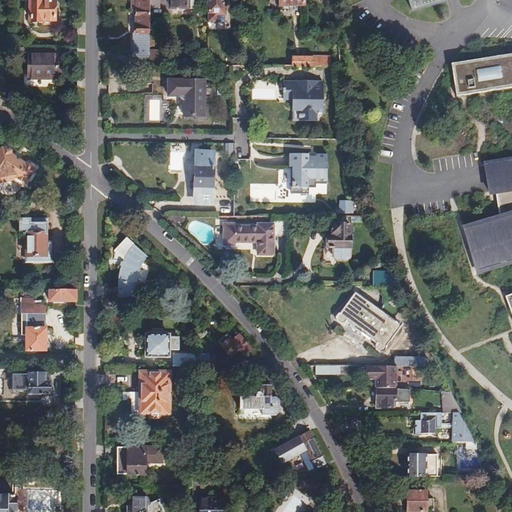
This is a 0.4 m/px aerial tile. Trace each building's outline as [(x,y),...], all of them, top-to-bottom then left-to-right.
[(147,0),(129,0),(129,6),(134,6),(134,29),(130,29),(130,61),(138,61),(147,62),(147,53),(147,29),(148,6),(147,0)] [(205,0),(205,15),(222,15),(221,0),(205,0)] [(402,0),(406,12),(443,2),(442,0),(402,0)] [(28,2),(28,27),(39,27),(39,26),(53,26),(53,3),(40,3),(40,2),(28,2)] [(207,42),(208,62),(222,61),(221,41),(207,42)] [(292,64),(326,64),(326,51),(287,51),(287,64),(292,64)] [(511,161),(480,166),(484,193),(491,192),(495,220),(459,230),(471,268),(511,254),(511,293),(501,298),(511,327),(511,54),(447,65),(452,98),(511,88),(511,161)] [(28,57),(27,79),(56,79),(56,57),(28,57)] [(147,62),(138,61),(138,69),(158,70),(158,62),(147,62)] [(287,70),(287,64),(276,63),(276,85),(287,86),(287,70)] [(420,78),(423,73),(405,64),(402,69),(420,78)] [(417,86),(419,81),(401,72),(399,77),(417,86)] [(180,99),(179,119),(203,119),(204,81),(163,79),(163,98),(180,99)] [(146,120),(159,121),(159,99),(146,99),(146,120)] [(0,182),(2,184),(11,182),(13,179),(24,186),(33,171),(32,171),(31,167),(27,164),(23,165),(20,162),(18,164),(12,160),(14,158),(10,156),(9,152),(5,149),(1,150),(0,149),(0,182)] [(195,167),(190,167),(190,190),(196,191),(196,205),(211,205),(210,153),(195,153),(195,167)] [(314,193),(326,193),(325,154),(286,154),(286,169),(281,169),(281,191),(300,191),(300,200),(306,200),(306,196),(314,196),(314,193)] [(346,209),(346,199),(337,199),(337,208),(333,208),(333,211),(350,211),(350,209),(346,209)] [(28,224),(28,218),(20,218),(19,238),(28,238),(28,260),(46,260),(46,256),(46,247),(46,238),(48,238),(48,224),(28,224)] [(326,233),(325,248),(331,248),(330,257),(338,257),(338,247),(349,247),(349,223),(331,223),(331,233),(326,233)] [(236,225),(224,226),(225,245),(236,245),(236,243),(258,243),(259,255),(274,255),(273,225),(258,225),(258,228),(236,228),(236,225)] [(125,238),(113,251),(122,259),(118,274),(118,278),(118,294),(137,294),(136,289),(135,284),(136,279),(136,274),(138,270),(139,265),(142,261),(145,257),(125,238)] [(393,285),(385,270),(370,270),(370,285),(393,285)] [(48,303),(75,303),(75,290),(48,290),(48,296),(48,303)] [(335,312),(333,316),(334,319),(338,323),(342,322),(344,320),(374,341),(372,343),(373,347),(376,349),(380,349),(383,345),(382,345),(397,324),(351,292),(337,312),(335,312)] [(26,352),(51,352),(51,331),(45,330),(45,315),(21,315),(20,333),(26,340),(26,352)] [(238,350),(244,356),(251,350),(232,328),(225,334),(228,338),(220,345),(228,354),(233,354),(238,350)] [(171,331),(145,331),(145,356),(170,356),(171,331)] [(225,334),(217,341),(220,345),(228,338),(225,334)] [(396,365),(427,364),(426,354),(396,354),(396,365)] [(176,357),(176,366),(196,366),(196,357),(176,357)] [(373,388),(392,388),(391,365),(363,366),(363,379),(373,379),(373,388)] [(333,366),(315,367),(315,375),(328,375),(328,373),(333,373),(333,366)] [(8,370),(8,381),(24,382),(24,386),(47,387),(47,371),(8,370)] [(129,393),(128,415),(148,415),(148,419),(158,419),(158,415),(168,415),(169,373),(138,373),(138,393),(129,393)] [(259,393),(237,393),(237,409),(270,409),(270,385),(259,385),(259,393)] [(392,407),(392,388),(373,388),(373,407),(392,407)] [(456,409),(447,391),(440,392),(440,410),(446,410),(456,409)] [(471,439),(456,409),(446,410),(446,439),(471,439)] [(55,441),(74,441),(74,431),(56,430),(55,441)] [(311,470),(324,463),(313,441),(314,441),(308,431),(302,434),(307,444),(302,447),(310,460),(306,462),(311,470)] [(55,452),(74,453),(74,441),(55,441),(44,441),(44,447),(56,447),(55,452)] [(117,448),(116,476),(144,477),(144,461),(160,461),(160,449),(117,448)] [(406,476),(425,476),(425,454),(407,454),(406,476)] [(409,485),(408,511),(428,511),(436,511),(436,494),(423,494),(423,486),(409,485)] [(0,496),(0,511),(14,511),(14,496),(0,496)] [(125,511),(123,511),(122,511),(144,511),(144,498),(125,498),(125,511)] [(201,500),(200,511),(222,511),(223,500),(201,500)]
